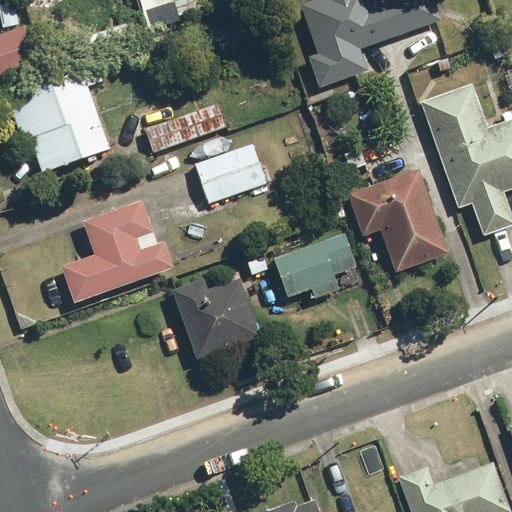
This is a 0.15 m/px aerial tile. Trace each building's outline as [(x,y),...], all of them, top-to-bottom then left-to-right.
[(315,0),(317,4),(297,11),(313,58),(303,61),(315,93),(363,75),(356,56),(437,27),(427,0),(315,0)] [(134,22),(76,44),(91,83),(149,62),(134,22)] [(19,31),(0,38),(0,81),(33,70),(19,31)] [(90,97),(83,99),(78,83),(2,107),(15,149),(24,146),(34,178),(102,156),(108,154),(90,97)] [(468,92),(418,109),(454,215),(469,209),(480,239),(511,227),(501,197),(511,192),(511,120),(481,132),(468,92)] [(213,109),(147,132),(154,154),(221,132),(213,109)] [(189,168),(205,208),(251,192),(252,197),(271,190),(258,156),(264,154),(260,142),(189,168)] [(415,175),(343,199),(357,242),(376,235),(390,279),(445,259),(415,175)] [(136,203),(75,224),(88,261),(58,271),(70,306),(168,272),(160,246),(152,248),(136,203)] [(344,238),(268,266),(280,304),(305,296),(308,305),(335,295),(330,280),(356,270),(344,238)] [(198,282),(166,294),(193,367),(257,343),(234,284),(203,296),(198,282)] [(511,426),(502,430),(511,457),(511,426)] [(425,472),(393,483),(403,511),(504,511),(490,468),(431,489),(425,472)]
